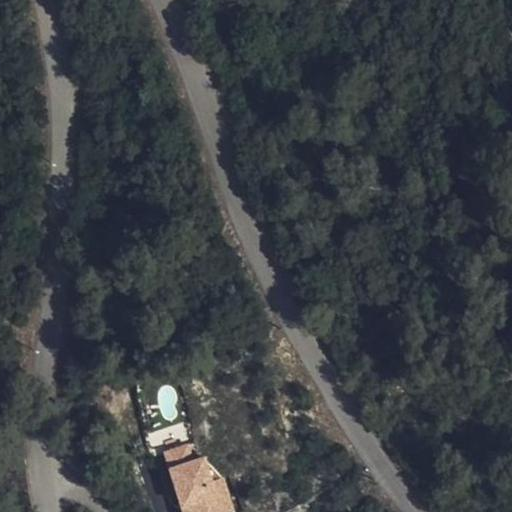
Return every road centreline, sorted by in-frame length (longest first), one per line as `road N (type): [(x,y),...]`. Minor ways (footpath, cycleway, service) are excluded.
road 1 (unclassified): [(156,0),(261,262),(330,397),(411,511)]
road 2 (unclassified): [(41,477),(60,256),(47,0)]
